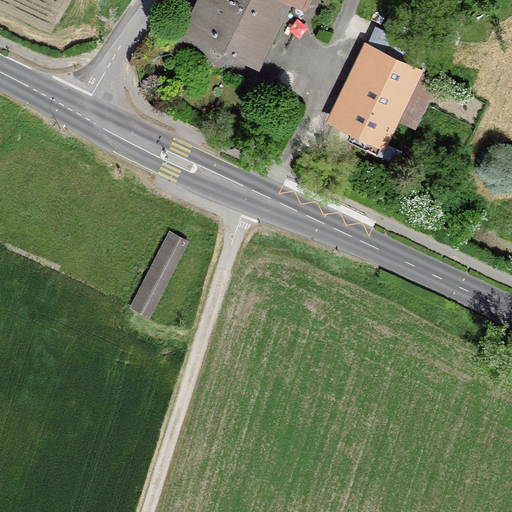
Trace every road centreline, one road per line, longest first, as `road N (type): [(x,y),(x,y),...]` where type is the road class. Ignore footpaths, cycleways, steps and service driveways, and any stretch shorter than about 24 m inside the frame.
road 1 (secondary): [(511,309),(82,111)]
road 2 (track): [(252,189),(148,511)]
road 3 (unclassified): [(151,0),(82,111)]
